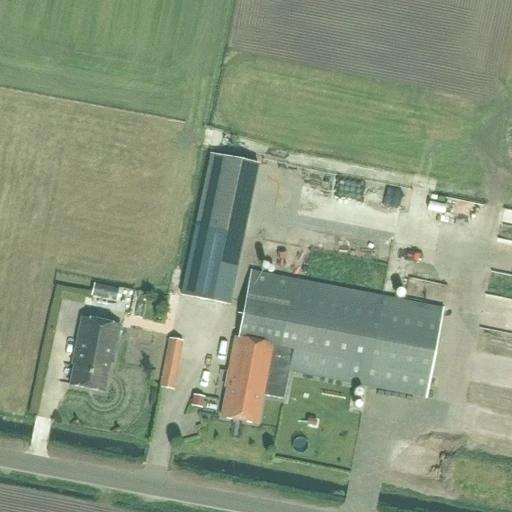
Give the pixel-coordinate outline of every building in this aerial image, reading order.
[(227,306),(254,164),(208,155),(180,296),(227,306)] [(224,389),(225,390),(220,418),(256,424),(261,396),(281,400),(287,371),(425,398),(441,310),(250,273),(237,338),(233,337),(224,389)] [(99,297),(115,300),(117,290),(101,287),(99,297)] [(111,365),(118,327),(80,320),(72,356),(75,356),(69,386),(103,393),(109,364),(111,365)] [(173,385),(181,342),(168,340),(160,382),(173,385)] [(193,397),(190,407),(200,409),(202,399),(193,397)] [(474,485),(476,465),(461,464),(459,484),(474,485)]
